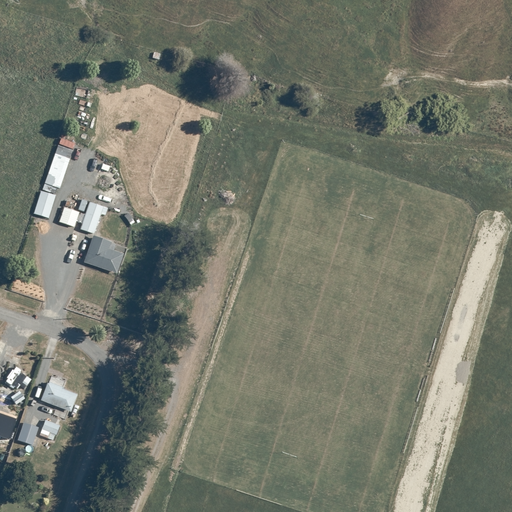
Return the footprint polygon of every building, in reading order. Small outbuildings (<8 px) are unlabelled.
[(56,178),(47,175),(44,184),(53,186),(56,178)] [(53,196),(38,192),(31,214),(46,219),(53,196)] [(103,207),(89,202),(80,230),(94,235),(101,214),(106,216),(108,208),(103,207)] [(59,222),(74,227),(79,213),(64,207),(59,222)] [(112,242),(93,236),(83,263),(117,274),(123,254),(114,251),(116,245),(111,244),(112,242)] [(26,378),(16,375),(12,386),(22,389),(26,378)] [(48,384),(47,383),(40,401),(70,412),(77,395),(64,390),(65,388),(49,382),(48,384)] [(23,398),(17,390),(8,397),(13,405),(23,398)] [(56,435),(60,426),(45,420),(41,430),(49,433),(47,439),(53,441),(55,435),(56,435)] [(38,428),(23,423),(17,440),(32,445),(38,428)]
